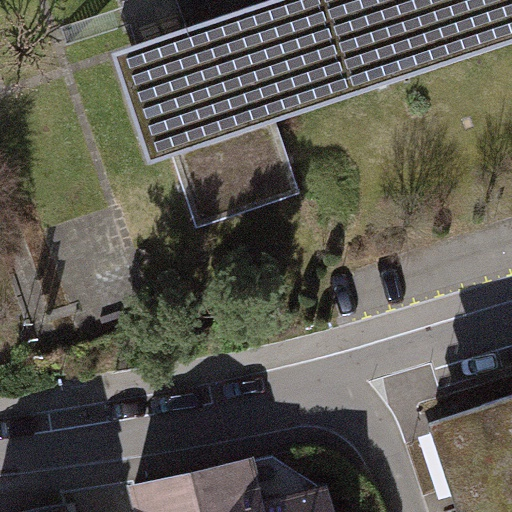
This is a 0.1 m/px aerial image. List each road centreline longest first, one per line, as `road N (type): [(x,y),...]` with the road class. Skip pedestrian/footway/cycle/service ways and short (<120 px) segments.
road 1 (residential): [(305,389),(246,412),(0,459)]
road 2 (residential): [(511,320),(305,389)]
road 3 (residential): [(407,511),(381,441),(351,409),(305,389)]
